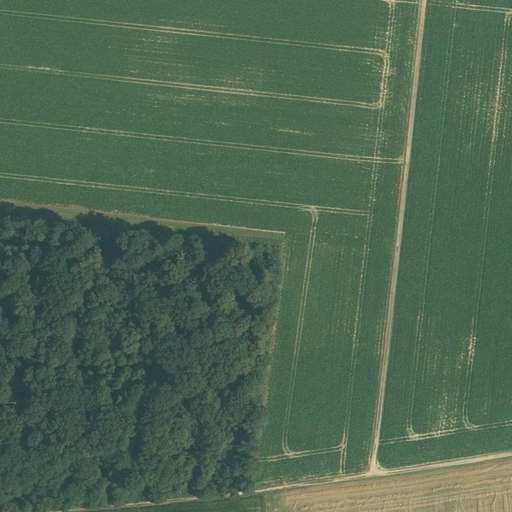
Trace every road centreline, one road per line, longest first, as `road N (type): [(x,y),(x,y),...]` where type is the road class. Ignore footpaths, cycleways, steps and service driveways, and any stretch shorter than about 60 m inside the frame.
road 1 (track): [(430,0),(381,478)]
road 2 (track): [(125,511),(511,460)]
